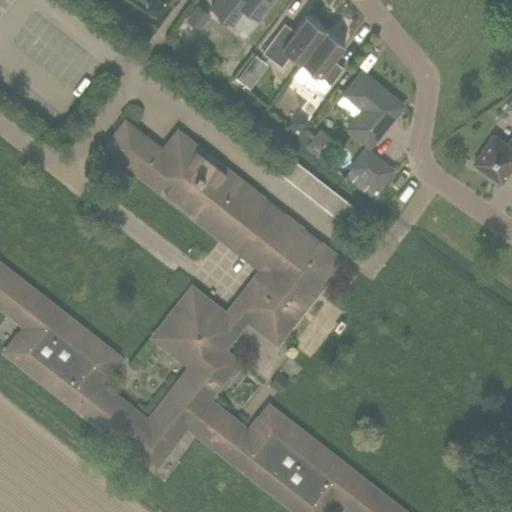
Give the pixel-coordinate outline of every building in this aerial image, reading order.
[(157,17),(166,6),(158,0),(151,0),(145,8),(157,17)] [(272,0),(215,0),(211,6),(232,23),(244,8),(258,19),(272,0)] [(198,29),(211,14),(198,3),(185,19),(198,29)] [(291,53),(301,61),(325,29),(306,14),(294,29),(284,22),(262,51),(281,65),(291,53)] [(325,29),(301,61),(312,69),(303,82),(321,96),(343,67),(333,59),(344,43),(325,29)] [(245,65),(236,77),(248,86),(257,74),(245,65)] [(402,105),(362,71),(344,93),(362,108),(347,127),(369,145),(402,105)] [(130,111),(91,162),(176,227),(175,228),(197,244),(193,249),(238,283),(247,272),(310,321),(349,270),(307,237),(308,236),(245,186),(246,185),(223,167),(217,175),(153,126),(151,128),(130,111)] [(301,131),(308,121),(298,113),(290,123),(301,131)] [(306,145),(321,158),(336,140),(321,127),(306,145)] [(511,136),(508,143),(494,133),(474,162),(502,182),(511,168),(511,136)] [(351,165),(377,186),(391,169),(366,148),(351,165)] [(0,242),(0,313),(34,269),(0,242)] [(369,326),(362,336),(393,359),(411,335),(376,308),(365,323),(369,326)] [(70,321),(28,376),(91,425),(90,427),(177,494),(180,490),(200,506),(245,448),(222,431),(218,436),(199,421),(201,418),(114,352),(112,354),(70,321)] [(411,335),(393,359),(424,383),(431,373),(435,377),(447,362),(411,335)] [(350,342),(339,356),(374,384),(393,359),(362,336),(355,345),(350,342)] [(393,359),(374,384),(410,411),(421,396),(416,392),(424,383),(393,359)] [(279,393),(289,380),(279,372),(269,385),(279,393)] [(495,424),(484,438),(511,459),(511,421),(507,418),(500,427),(495,424)] [(379,449),(372,458),(403,482),(422,457),(386,430),(375,445),(379,449)] [(422,457),(403,482),(434,506),(441,496),(446,500),(457,485),(422,457)] [(360,464),(349,479),(384,506),(403,482),(372,458),(365,468),(360,464)] [(403,482),(384,506),(391,511),(428,511),(434,506),(403,482)]
